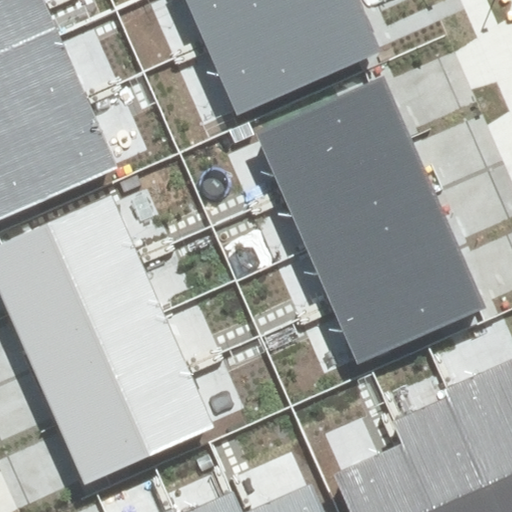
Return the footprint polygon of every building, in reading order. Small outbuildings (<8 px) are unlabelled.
[(0,0),(0,53),(57,29),(44,0),(0,0)] [(186,0),(206,44),(307,0),(186,0)] [(236,114),(379,51),(374,39),(356,0),(307,0),(206,44),(236,114)] [(0,134),(86,97),(57,29),(0,53),(0,134)] [(383,77),(257,132),(283,193),(410,138),(404,124),(383,77)] [(0,220),(117,170),(86,97),(0,134),(0,220)] [(283,193),(308,249),(435,195),(416,151),(410,138),(283,193)] [(308,249),(332,304),(458,249),(453,237),(435,195),(308,249)] [(3,245),(0,246),(0,291),(9,312),(139,256),(113,197),(3,245)] [(332,304),(358,365),(485,310),(463,261),(458,249),(332,304)] [(34,369),(164,313),(139,256),(9,312),(34,369)] [(58,425),(188,369),(164,313),(34,369),(58,425)] [(511,359),(446,386),(451,397),(487,485),(511,475),(511,359)] [(84,485),(214,429),(188,369),(58,425),(84,485)] [(498,511),(487,485),(451,397),(393,421),(403,444),(430,511),(498,511)] [(430,511),(403,444),(334,473),(350,511),(430,511)] [(511,511),(511,475),(487,485),(498,511),(511,511)] [(323,511),(311,484),(246,511),(323,511)] [(242,511),(234,492),(189,511),(242,511)]
